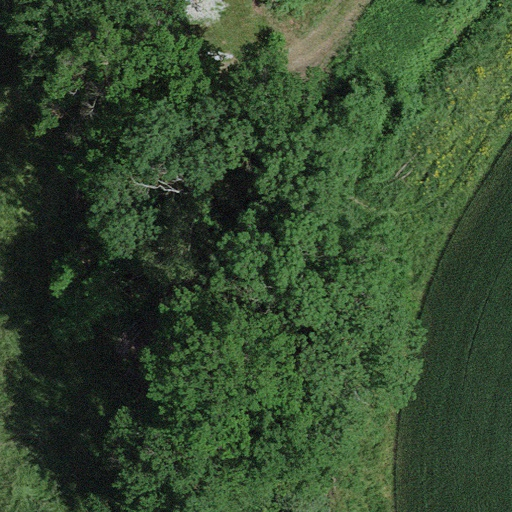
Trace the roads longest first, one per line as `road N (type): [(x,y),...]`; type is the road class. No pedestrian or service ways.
road 1 (track): [(135,0),(256,241),(265,293),(258,378)]
road 2 (track): [(146,29),(0,109)]
